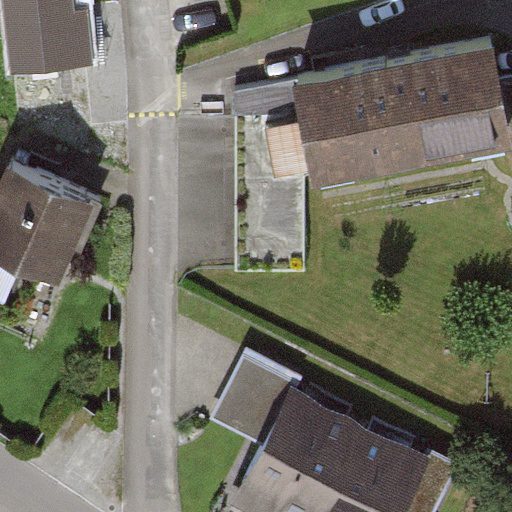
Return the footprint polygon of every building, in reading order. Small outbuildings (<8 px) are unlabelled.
[(10,0),(17,72),(94,65),(89,16),(71,18),(69,0),(10,0)] [(317,183),(511,148),(491,40),(298,75),(315,170),(317,183)] [(315,170),(298,75),(236,88),(237,197),(238,271),(308,271),(304,174),(315,170)] [(106,197),(9,160),(0,184),(0,263),(57,285),(72,247),(85,252),(106,197)] [(270,449),(302,384),(245,355),(230,384),(212,420),(270,449)] [(435,511),(461,462),(303,383),(302,384),(270,449),(244,499),(269,511),(435,511)] [(227,511),(260,511),(236,498),(227,511)]
